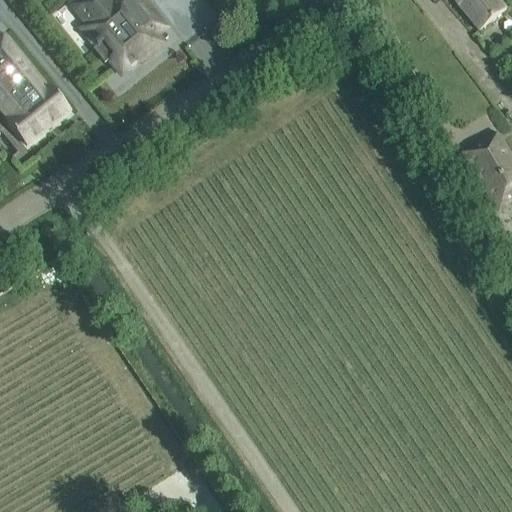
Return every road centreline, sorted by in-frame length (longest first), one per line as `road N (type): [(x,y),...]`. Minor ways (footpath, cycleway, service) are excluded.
road 1 (track): [(283,511),(62,174)]
road 2 (residential): [(0,213),(335,0)]
